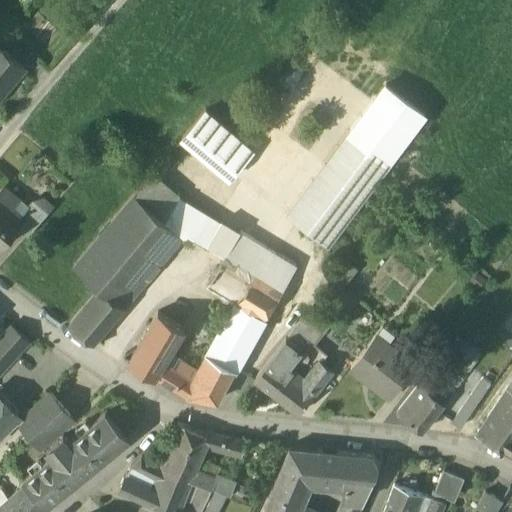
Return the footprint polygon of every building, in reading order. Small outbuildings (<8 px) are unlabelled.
[(13,39),(0,26),(0,46),(3,50),(13,39)] [(3,50),(0,46),(0,96),(12,82),(11,81),(23,66),(3,50)] [(387,86),(290,213),(328,242),(425,115),(387,86)] [(204,110),(180,139),(228,179),(252,150),(204,110)] [(178,194),(152,173),(135,194),(161,215),(169,206),(177,195),(178,194)] [(134,194),(73,265),(98,286),(99,285),(122,304),(182,233),(168,221),(161,215),(135,194),(134,194)] [(202,210),(177,195),(169,206),(175,211),(191,223),(202,210)] [(0,202),(0,247),(17,227),(22,222),(21,220),(0,202)] [(36,203),(21,220),(22,222),(17,227),(28,237),(48,214),(36,203)] [(175,211),(169,206),(161,215),(168,221),(175,211)] [(238,232),(202,210),(191,223),(184,230),(224,254),(238,232)] [(191,223),(175,211),(168,221),(182,233),(184,230),(191,223)] [(297,264),(239,230),(238,232),(224,254),(282,288),(297,264)] [(224,254),(207,281),(205,285),(236,303),(263,319),(282,288),(224,254)] [(98,286),(68,324),(91,342),(122,304),(99,285),(98,286)] [(263,319),(236,303),(222,326),(193,381),(185,396),(185,397),(186,396),(192,399),(216,403),(232,372),(234,372),(243,351),(263,319)] [(328,325),(308,309),(303,316),(323,332),(328,325)] [(157,313),(128,361),(154,377),(163,362),(184,328),(157,313)] [(323,332),(303,316),(294,327),(308,338),(315,343),(323,332)] [(9,326),(0,336),(0,371),(27,342),(9,326)] [(308,338),(294,327),(286,338),(300,348),(308,338)] [(285,337),(253,379),(273,394),(292,370),(287,366),(300,348),(286,338),(285,337)] [(398,357),(373,337),(350,367),(390,398),(405,377),(415,365),(401,354),(398,357)] [(405,377),(415,384),(438,354),(429,347),(415,365),(405,377)] [(439,357),(426,374),(441,386),(453,366),(439,357)] [(304,379),(292,370),(273,394),(298,413),(332,367),(320,358),(304,379)] [(193,381),(163,362),(154,377),(185,396),(193,381)] [(426,374),(397,413),(422,431),(450,392),(441,386),(426,374)] [(482,377),(463,405),(471,410),(489,381),(482,377)] [(511,389),(508,387),(477,434),(510,453),(511,450),(511,389)] [(50,393),(18,421),(41,447),(72,418),(50,393)] [(0,395),(0,433),(18,415),(0,395)] [(463,405),(452,423),(459,428),(471,410),(463,405)] [(69,442),(63,436),(47,448),(53,455),(23,480),(26,483),(45,506),(104,458),(103,458),(126,436),(105,413),(69,442)] [(205,436),(178,423),(160,465),(173,471),(188,476),(193,468),(202,444),(206,436),(205,436)] [(245,441),(207,431),(205,436),(206,436),(202,444),(242,454),(245,441)] [(337,453),(291,447),(267,505),(278,511),(301,511),(302,511),(304,510),(298,504),(308,480),(318,483),(334,485),(334,481),(337,453)] [(374,457),(337,453),(334,481),(338,485),(369,489),(379,467),(374,457)] [(125,480),(123,479),(118,489),(158,506),(173,471),(160,465),(141,456),(130,467),(131,467),(135,470),(140,472),(145,467),(155,471),(150,489),(125,480)] [(219,470),(209,466),(206,473),(216,477),(217,474),(219,470)] [(131,467),(125,480),(130,482),(135,470),(131,467)] [(193,468),(188,477),(211,487),(216,477),(206,473),(193,468)] [(464,479),(443,470),(434,492),(454,502),(464,479)] [(173,471),(158,506),(169,511),(171,511),(188,477),(188,476),(173,471)] [(236,481),(217,474),(216,477),(211,487),(227,492),(231,494),(236,481)] [(199,511),(211,487),(188,477),(171,511),(199,511)] [(26,483),(0,505),(0,511),(38,511),(45,506),(26,483)] [(414,511),(421,495),(395,486),(385,511),(414,511)] [(211,487),(199,511),(216,511),(227,492),(211,487)] [(495,511),(502,502),(486,493),(477,510),(479,511),(495,511)] [(437,511),(440,503),(433,500),(428,511),(437,511)]
